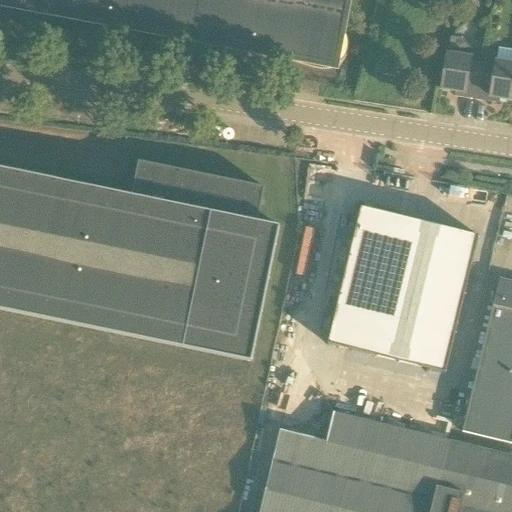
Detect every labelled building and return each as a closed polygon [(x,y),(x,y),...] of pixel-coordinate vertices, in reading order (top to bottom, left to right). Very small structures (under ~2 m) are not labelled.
[(345,30),(350,0),(0,0),(0,4),(273,54),(274,50),(279,53),(285,56),(290,59),(296,61),(302,63),(308,65),(313,67),(316,67),(323,68),(326,68),(329,67),(333,66),(335,65),(336,64),(338,62),(341,59),(342,58),(343,56),(345,52),(345,30)] [(477,101),(483,65),(470,62),(472,52),(471,48),(469,45),(466,42),(462,39),(449,37),(441,90),(459,93),(459,98),(477,101)] [(511,101),(511,64),(495,62),(495,66),(483,65),(477,101),(495,104),(496,99),(511,101)] [(0,311),(251,363),(280,227),(257,223),(264,188),(138,163),(131,197),(0,169),(0,311)] [(482,223),(364,194),(330,330),(448,360),(482,223)] [(511,282),(499,280),(462,433),(511,444),(511,282)] [(429,511),(445,442),(334,415),(327,445),(280,434),(261,511),(429,511)] [(511,511),(511,457),(445,442),(429,511),(511,511)]
